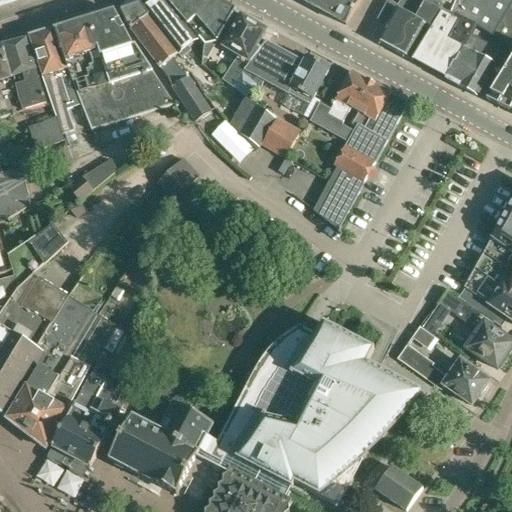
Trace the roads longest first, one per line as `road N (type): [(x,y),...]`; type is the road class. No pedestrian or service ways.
road 1 (tertiary): [(511,139),(253,0)]
road 2 (residential): [(511,394),(446,511)]
